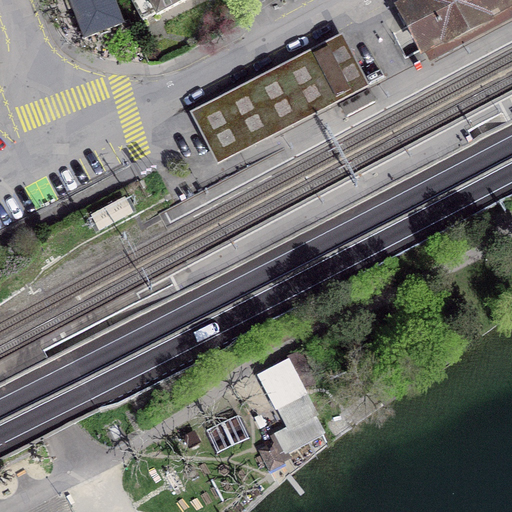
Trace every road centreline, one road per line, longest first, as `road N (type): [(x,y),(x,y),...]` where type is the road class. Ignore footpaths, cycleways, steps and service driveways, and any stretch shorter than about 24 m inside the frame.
road 1 (residential): [(4,511),(511,232)]
road 2 (motorway): [(511,142),(0,407)]
road 3 (motorway): [(0,433),(511,170)]
road 4 (residential): [(269,44),(69,147)]
road 5 (residential): [(69,147),(13,0)]
